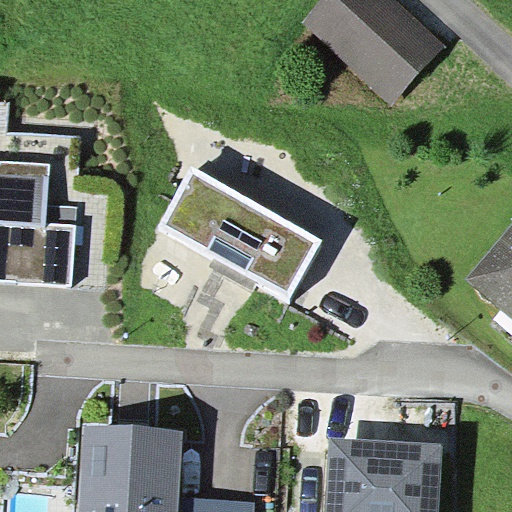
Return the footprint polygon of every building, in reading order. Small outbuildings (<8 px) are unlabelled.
[(397,111),(448,54),(386,0),(337,0),(308,33),(397,111)] [(0,287),(73,291),(80,141),(8,138),(9,106),(0,105),(0,287)] [(325,245),(190,168),(157,226),(293,303),(325,245)] [(511,243),(471,294),(511,326),(511,243)] [(179,511),(184,431),(83,425),(78,511),(179,511)] [(443,511),(447,431),(338,425),(333,511),(443,511)]
